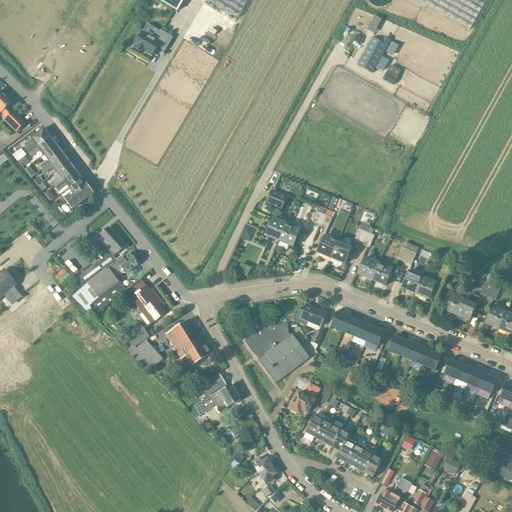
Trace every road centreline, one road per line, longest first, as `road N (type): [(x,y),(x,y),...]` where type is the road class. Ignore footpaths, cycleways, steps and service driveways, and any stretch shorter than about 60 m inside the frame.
road 1 (unclassified): [(511,366),(320,285),(201,300)]
road 2 (unclassified): [(0,71),(47,118),(184,296),(201,300)]
road 3 (residential): [(338,511),(290,471),(205,323),(201,300)]
road 4 (track): [(511,146),(469,222),(404,194)]
